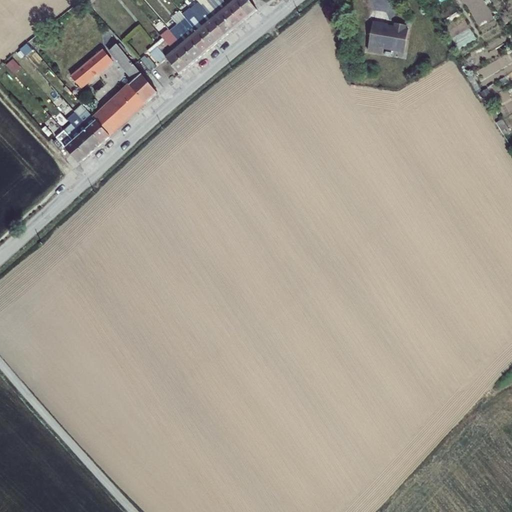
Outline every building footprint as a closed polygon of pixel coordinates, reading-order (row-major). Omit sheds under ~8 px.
[(86,0),(79,6),(85,12),(98,0),(86,0)] [(200,4),(229,37),(237,30),(214,4),(212,6),(207,0),(201,0),(199,2),(200,4)] [(218,0),(214,4),(237,30),(244,25),(223,0),(218,0)] [(223,0),(244,25),(253,17),(238,0),(223,0)] [(484,0),(460,0),(481,32),(498,21),(484,0)] [(199,18),(222,43),(229,37),(200,4),(199,2),(191,8),(193,10),(194,11),(199,18)] [(192,23),(214,50),(222,43),(199,18),(194,11),(186,17),(192,23)] [(456,48),(475,37),(462,16),(443,27),(456,48)] [(184,30),(207,56),(214,50),(192,23),(186,17),(179,23),(184,30)] [(184,30),(176,36),(199,63),(207,56),(184,30)] [(407,58),(409,35),(406,35),(406,31),(395,30),(395,34),(388,33),(388,31),(373,30),(371,59),(386,61),(386,56),(407,58)] [(176,36),(169,43),(191,69),(199,63),(176,36)] [(169,43),(161,50),(184,75),(191,69),(169,43)] [(161,50),(146,62),(155,72),(162,66),(175,82),(184,75),(161,50)] [(511,52),(473,72),(479,85),(511,68),(511,52)] [(92,129),(105,144),(154,100),(153,99),(158,95),(146,80),(141,85),(113,53),(106,60),(131,89),(90,127),(92,129)] [(107,68),(103,63),(100,59),(67,87),(70,90),(74,96),(107,68)] [(154,72),(147,65),(142,69),(149,77),(154,72)] [(3,73),(11,82),(16,77),(9,68),(3,73)] [(475,80),(470,83),(477,93),(481,90),(475,80)] [(67,118),(73,113),(63,99),(56,104),(67,118)] [(82,106),(77,100),(71,105),(76,111),(82,106)] [(83,119),(75,126),(79,130),(86,123),(83,119)] [(502,120),(496,123),(504,135),(509,131),(502,120)] [(75,126),(68,132),(71,136),(79,130),(75,126)] [(92,129),(84,136),(97,151),(101,147),(105,144),(92,129)] [(68,132),(60,139),(64,143),(71,136),(68,132)] [(84,136),(77,142),(90,157),(97,151),(84,136)] [(60,139),(53,146),(56,150),(64,143),(60,139)] [(77,142),(69,149),(82,164),(90,157),(77,142)] [(69,149),(61,156),(75,171),(82,164),(69,149)]
